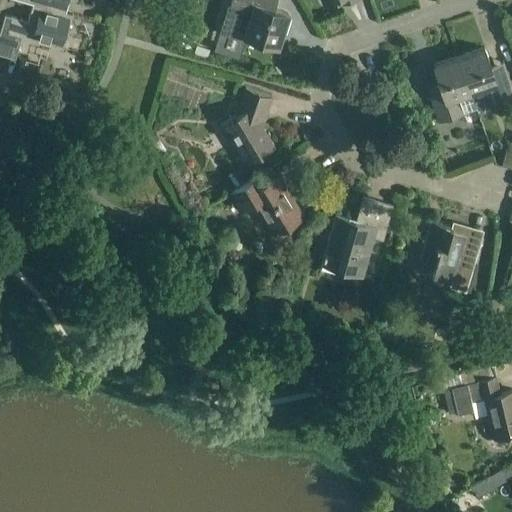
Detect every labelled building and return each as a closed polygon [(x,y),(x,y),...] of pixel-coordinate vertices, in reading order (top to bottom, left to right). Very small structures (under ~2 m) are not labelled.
[(19,0),(33,4),(33,3),(66,13),(66,12),(69,0),(19,0)] [(231,0),(229,10),(250,16),(244,36),(277,46),(281,31),(285,32),(289,18),(285,16),(286,13),(272,9),(275,0),(231,0)] [(0,54),(15,58),(21,38),(62,50),(73,14),(66,12),(66,13),(33,3),(33,4),(28,21),(5,14),(0,30),(0,54)] [(484,49),(459,57),(471,93),(484,88),(489,105),(511,97),(511,90),(505,70),(493,74),(484,49)] [(459,57),(434,66),(442,91),(429,96),(438,121),(463,113),(458,97),(471,93),(459,57)] [(235,116),(219,125),(227,138),(231,136),(247,163),(274,147),(262,127),(271,97),(244,88),(235,116)] [(511,157),(492,169),(497,177),(511,168),(511,157)] [(229,178),(236,189),(229,192),(231,196),(232,205),(237,205),(240,211),(254,203),(272,232),(303,212),(282,177),(272,183),(264,171),(245,183),(238,173),(229,178)] [(336,214),(322,265),(362,276),(374,237),(383,240),(393,204),(363,196),(356,220),(336,214)] [(432,274),(453,280),(451,287),(466,292),(477,252),(463,248),(469,230),(452,225),(451,227),(431,221),(420,259),(435,263),(432,274)] [(449,413),(457,411),(457,414),(472,410),(474,417),(488,414),(494,438),(511,433),(511,390),(499,394),(494,376),(451,387),(453,395),(445,397),(449,413)]
